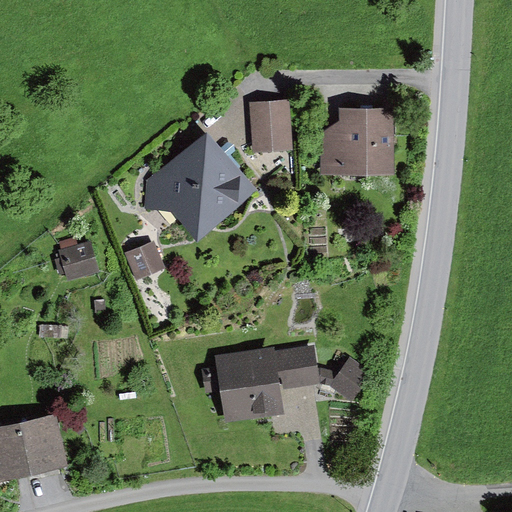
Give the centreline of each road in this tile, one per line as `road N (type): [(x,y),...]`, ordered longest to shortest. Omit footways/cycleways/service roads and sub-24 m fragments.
road 1 (tertiary): [(463,0),(451,187),(430,326),(381,511)]
road 2 (track): [(511,495),(426,502),(227,489),(162,492),(80,511)]
